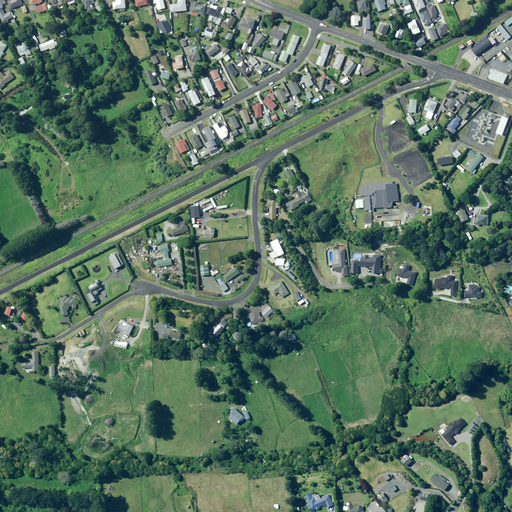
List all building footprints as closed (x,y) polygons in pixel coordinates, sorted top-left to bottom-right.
[(6,3),(5,0),(4,0),(0,0),(0,16),(3,22),(4,22),(5,23),(8,22),(9,22),(8,20),(12,18),(13,20),(14,19),(15,19),(14,17),(13,17),(10,11),(10,12),(5,14),(4,11),(2,8),(4,7),(3,5),(6,3)] [(21,5),(23,4),(21,0),(8,0),(9,1),(8,1),(11,9),(21,5)] [(81,0),(83,4),(84,4),(86,9),(87,8),(88,11),(91,10),(90,7),(91,7),(90,5),(94,4),(94,3),(95,3),(94,1),(93,0),(81,0)] [(125,0),(116,0),(117,1),(114,2),(114,8),(114,9),(120,8),(121,11),(125,10),(125,8),(127,8),(126,6),(125,0)] [(164,2),(163,0),(153,0),(154,3),(155,3),(157,3),(157,5),(158,9),(158,10),(159,9),(161,9),(164,8),(166,8),(164,2)] [(178,11),(188,10),(186,0),(181,0),(182,1),(178,2),(178,4),(174,4),(172,4),(171,4),(172,12),(178,11)] [(369,8),(368,3),(366,0),(364,0),(358,1),(359,4),(360,10),(361,12),(368,10),(368,9),(369,8)] [(379,9),(380,12),(388,9),(383,0),(375,0),(376,3),(379,9)] [(431,0),(434,6),(433,6),(435,10),(440,8),(436,0),(431,0)] [(97,8),(98,12),(101,11),(101,10),(103,9),(102,5),(99,5),(98,1),(97,1),(95,2),(97,8)] [(200,2),(197,2),(194,1),(194,4),(192,12),(193,12),(192,14),(192,15),(197,16),(198,16),(198,14),(198,13),(205,14),(207,5),(206,5),(200,4),(200,2)] [(39,13),(49,9),(47,3),(46,3),(37,6),(34,10),(39,13)] [(76,7),(75,7),(78,13),(84,11),(81,4),(80,5),(78,6),(76,7)] [(219,18),(223,7),(219,6),(217,9),(214,8),(209,6),(207,14),(211,15),(219,18)] [(359,21),(361,21),(361,16),(360,16),(360,15),(355,15),(355,14),(353,14),(353,16),(352,16),(353,26),(360,25),(359,21)] [(236,18),(233,16),(232,16),(231,19),(229,18),(228,17),(227,17),(222,25),(231,30),(238,19),(236,18)] [(257,20),(253,19),(247,17),(247,19),(243,17),(240,25),(239,29),(250,33),(251,34),(253,29),(253,30),(256,22),(257,20)] [(365,29),(365,30),(372,29),(371,18),(368,18),(367,18),(364,18),(365,29)] [(418,24),(416,19),(408,22),(411,29),(411,28),(414,35),(421,32),(418,25),(418,24)] [(387,35),(390,27),(390,25),(381,21),(377,32),(383,35),(384,34),(386,35),(384,39),(385,39),(390,40),(391,36),(387,35)] [(405,29),(401,28),(399,27),(398,30),(399,31),(396,36),(403,39),(406,30),(405,29)] [(285,33),(277,30),(273,28),(270,35),(282,40),(285,33)] [(439,39),(435,28),(429,31),(433,41),(439,39)] [(234,35),(229,32),(226,40),(231,42),(234,35)] [(259,48),(267,38),(260,33),(258,34),(256,37),(257,38),(253,43),(259,48)] [(36,38),(34,35),(34,34),(34,35),(33,36),(30,37),(36,50),(39,49),(38,46),(39,46),(42,51),(43,51),(44,50),(45,51),(46,50),(48,49),(49,49),(50,48),(51,50),(56,48),(56,46),(58,45),(58,44),(59,43),(59,42),(57,42),(57,41),(55,42),(54,39),(48,41),(43,44),(42,44),(39,45),(36,38)] [(291,41),(298,44),(301,37),(294,34),(291,41)] [(472,48),(478,56),(494,44),(487,35),(477,42),(478,43),(472,48)] [(428,44),(425,38),(416,42),(419,48),(424,46),(423,45),(428,44)] [(296,48),(298,44),(291,41),(291,42),(288,49),(287,51),(294,54),(296,48)] [(30,48),(29,47),(28,43),(27,44),(26,42),(23,43),(22,44),(17,45),(20,53),(21,55),(26,54),(27,55),(27,56),(32,54),(30,49),(29,50),(28,48),(30,48)] [(250,47),(249,46),(249,47),(248,46),(249,43),(245,42),(242,51),(247,52),(248,51),(248,52),(253,53),(255,48),(252,48),(250,47)] [(322,54),(328,56),(329,54),(332,46),(325,43),(324,46),(322,51),(323,51),(322,54)] [(220,50),(221,49),(217,44),(206,51),(210,57),(217,52),(220,50)] [(197,61),(198,61),(202,60),(199,50),(193,52),(193,51),(192,52),(190,52),(190,53),(188,54),(190,59),(192,59),(193,61),(196,60),(197,61)] [(278,55),(270,52),(266,50),(263,56),(276,61),(278,55)] [(294,54),(287,51),(284,50),(280,60),(287,62),(288,59),(289,56),(290,54),(294,55),(294,54)] [(324,67),(328,56),(322,54),(321,56),(319,61),(318,64),(324,67)] [(335,66),(341,68),(342,68),(346,56),(339,54),(335,66)] [(151,58),(154,65),(159,62),(155,55),(151,58)] [(184,62),(183,59),(183,55),(176,56),(177,58),(177,63),(174,64),(175,69),(182,68),(185,68),(184,63),(184,62)] [(259,62),(255,58),(254,58),(253,57),(249,61),(254,66),(258,70),(260,68),(264,72),(266,70),(267,71),(271,67),(268,64),(267,65),(266,64),(265,63),(265,64),(262,66),(258,63),(259,62)] [(350,77),(358,65),(350,59),(347,64),(349,66),(345,73),(350,77)] [(248,67),(246,65),(244,61),(241,63),(238,65),(246,77),(252,72),(252,71),(249,67),(248,68),(248,67)] [(239,73),(234,67),(232,63),(231,63),(226,66),(228,70),(234,77),(239,73)] [(365,77),(378,70),(374,64),(367,67),(366,66),(362,68),(363,69),(361,70),(365,77)] [(154,77),(157,76),(154,69),(149,72),(148,71),(145,72),(152,85),(157,82),(154,77)] [(215,82),(221,79),(220,77),(221,77),(217,69),(210,72),(215,82)] [(491,72),(489,78),(505,84),(509,75),(492,69),(491,71),(491,72)] [(162,77),(170,79),(172,74),(164,71),(162,77)] [(0,89),(0,90),(6,86),(5,85),(12,80),(14,79),(13,79),(15,78),(11,72),(7,75),(6,75),(5,76),(4,76),(2,72),(0,73),(0,89)] [(306,82),(307,84),(309,88),(315,84),(312,79),(313,78),(311,73),(308,75),(302,78),(301,78),(300,79),(302,84),(306,82)] [(329,79),(328,79),(323,77),(322,82),(323,82),(321,90),(326,92),(326,89),(327,89),(333,91),(334,86),(328,84),(329,79)] [(348,77),(342,81),(345,85),(351,81),(348,77)] [(212,97),(216,95),(217,94),(209,79),(203,81),(203,82),(208,93),(209,92),(211,97),(212,97)] [(221,79),(215,82),(220,91),(227,88),(223,80),(222,80),(221,79)] [(295,96),(296,96),(303,92),(298,84),(299,84),(299,83),(299,82),(298,82),(297,83),(296,80),(289,84),(294,93),(295,96)] [(189,89),(188,87),(185,82),(181,85),(184,92),(184,91),(185,92),(187,91),(186,90),(187,90),(187,91),(189,90),(189,89)] [(182,89),(180,86),(179,86),(178,84),(173,87),(176,93),(177,92),(181,90),(181,89),(182,89)] [(287,89),(286,90),(284,91),(283,88),(276,92),(278,97),(280,96),(283,103),(288,100),(289,100),(288,98),(288,97),(290,96),(291,95),(288,90),(288,89),(287,89)] [(195,106),(201,102),(195,90),(194,91),(193,89),(190,91),(189,91),(190,93),(189,94),(195,106)] [(306,93),(311,102),(313,102),(311,98),(314,97),(311,91),(308,92),(306,93)] [(465,102),(470,96),(466,92),(461,98),(465,102)] [(268,106),(273,111),(278,105),(274,101),(276,100),(273,94),(269,96),(264,102),(267,105),(267,106),(268,107),(268,106)] [(458,101),(456,99),(453,97),(450,101),(449,100),(449,101),(446,104),(453,111),(456,107),(455,107),(456,107),(457,106),(457,105),(457,106),(460,102),(461,102),(458,100),(458,101)] [(418,106),(418,99),(411,98),(411,105),(410,104),(410,105),(408,105),(408,109),(410,110),(409,112),(416,112),(417,112),(418,106)] [(434,113),(439,102),(430,98),(427,105),(426,106),(425,109),(429,110),(428,112),(425,111),(423,114),(425,115),(427,116),(426,117),(426,116),(425,119),(430,122),(431,119),(432,119),(434,115),(434,113)] [(187,110),(185,105),(181,99),(175,102),(180,112),(181,113),(187,110)] [(264,117),(261,103),(257,104),(257,106),(254,106),(254,111),(255,110),(257,118),(264,117)] [(495,113),(498,107),(490,103),(487,110),(495,113)] [(161,107),(166,117),(173,114),(168,104),(161,107)] [(466,119),(470,113),(469,112),(472,109),(471,108),(472,107),(468,104),(468,105),(467,104),(461,111),(465,115),(464,117),(466,119)] [(298,109),(297,109),(296,109),(294,105),(289,107),(288,108),(287,108),(288,110),(290,113),(292,112),(293,114),(299,111),(298,109)] [(245,124),(248,123),(252,122),(248,109),(247,109),(240,111),(241,113),(241,114),(243,119),(244,118),(244,120),(245,124)] [(156,127),(157,126),(158,127),(160,126),(159,126),(160,125),(156,118),(155,119),(155,118),(156,118),(152,112),(148,114),(147,113),(143,115),(142,115),(144,119),(146,118),(148,122),(149,122),(150,121),(154,128),(154,129),(156,128),(156,127)] [(511,118),(511,114),(505,112),(503,117),(502,120),(499,128),(497,134),(504,137),(506,131),(507,131),(511,118)] [(458,121),(460,118),(461,118),(457,114),(447,125),(450,127),(449,128),(450,129),(454,132),(456,129),(455,128),(459,122),(458,121)] [(229,118),(235,130),(241,126),(235,115),(230,118),(229,118)] [(218,133),(227,128),(226,125),(221,128),(218,124),(218,123),(214,126),(218,133)] [(251,127),(251,128),(253,133),(260,129),(257,124),(251,127)] [(426,132),(431,129),(427,124),(419,129),(422,135),(425,133),(426,135),(428,133),(427,132),(427,133),(426,132)] [(213,131),(212,130),(210,126),(205,128),(204,129),(204,131),(203,131),(205,134),(206,134),(210,141),(206,143),(209,149),(208,149),(212,157),(220,152),(217,146),(218,145),(219,144),(216,139),(217,139),(214,133),(215,133),(214,130),(213,131)] [(227,128),(218,133),(222,140),(223,139),(228,136),(228,131),(229,130),(227,128)] [(199,139),(197,134),(196,134),(195,133),(190,136),(190,137),(191,140),(193,144),(194,146),(193,147),(194,149),(195,148),(196,150),(203,146),(201,142),(199,139)] [(176,144),(181,154),(190,149),(185,139),(184,139),(182,140),(176,144)] [(462,154),(458,150),(453,154),(457,158),(462,154)] [(478,166),(485,156),(479,152),(479,153),(472,162),(467,168),(473,173),(475,170),(478,166)] [(195,154),(192,156),(190,156),(192,161),(191,161),(193,166),(195,165),(199,163),(198,161),(195,154)] [(454,163),(453,157),(438,159),(439,165),(454,163)] [(295,176),(291,169),(285,172),(289,179),(295,176)] [(394,183),(393,182),(393,181),(387,181),(386,182),(367,183),(367,186),(360,186),(361,189),(362,189),(362,196),(364,196),(364,197),(365,210),(372,210),(372,211),(375,211),(375,208),(384,207),(385,207),(385,208),(392,207),(395,201),(397,201),(400,201),(400,197),(399,192),(399,191),(398,192),(398,183),(394,183)] [(282,191),(280,188),(280,187),(276,189),(276,188),(273,190),(275,192),(275,193),(275,194),(276,193),(278,195),(281,200),(284,198),(283,197),(283,196),(281,192),(282,191)] [(312,200),(308,192),(302,195),(302,194),(298,196),(288,201),(287,202),(287,203),(288,206),(291,211),(300,206),(299,204),(307,200),(308,202),(312,200)] [(277,201),(274,201),(274,200),(274,198),(269,198),(268,199),(268,202),(267,203),(267,204),(268,204),(268,207),(270,207),(270,209),(270,213),(270,218),(276,219),(276,213),(277,207),(277,208),(279,208),(280,208),(280,203),(277,203),(277,201)] [(201,217),(200,206),(191,207),(193,218),(201,217)] [(469,219),(469,218),(466,210),(459,213),(463,222),(468,219),(469,219)] [(480,214),(479,213),(478,213),(478,216),(478,219),(476,218),(472,218),(472,223),(476,224),(477,224),(477,225),(480,226),(481,224),(482,224),(487,225),(489,225),(489,224),(490,219),(489,219),(489,217),(490,215),(480,214)] [(188,225),(186,225),(185,221),(184,221),(180,223),(180,224),(179,223),(177,224),(176,226),(177,228),(172,230),(170,230),(173,236),(177,235),(189,230),(188,225)] [(214,237),(216,229),(211,228),(210,230),(206,230),(206,231),(205,236),(210,237),(212,237),(214,237)] [(285,254),(285,253),(279,239),(271,242),(271,243),(275,251),(271,253),(270,253),(273,259),(276,258),(285,254)] [(169,259),(169,252),(169,251),(168,244),(161,245),(162,252),(163,252),(164,259),(164,260),(161,260),(162,259),(157,260),(158,266),(159,266),(159,267),(163,266),(173,264),(172,258),(169,259)] [(346,263),(345,250),(338,250),(340,264),(334,264),(334,272),(342,271),(342,276),(348,276),(347,263),(346,263)] [(122,265),(124,264),(118,253),(116,254),(116,253),(109,257),(111,260),(115,269),(122,265)] [(382,255),(362,255),(362,266),(374,266),(374,274),(382,274),(382,255)] [(405,265),(399,268),(397,276),(408,279),(407,284),(413,286),(417,271),(409,270),(410,266),(405,265)] [(238,274),(240,272),(237,267),(235,268),(229,272),(223,276),(227,281),(227,282),(238,274)] [(450,288),(450,295),(457,296),(457,281),(452,281),(452,275),(447,275),(446,277),(441,277),(440,279),(435,279),(434,283),(432,284),(432,288),(450,288)] [(101,285),(100,283),(98,280),(96,281),(97,282),(95,283),(91,285),(91,286),(90,287),(93,292),(88,295),(92,303),(93,302),(95,306),(99,303),(97,300),(98,299),(95,295),(99,293),(98,292),(101,290),(103,289),(101,285)] [(290,293),(288,290),(282,281),(276,285),(275,285),(270,288),(275,295),(280,292),(283,298),(288,295),(290,293)] [(224,292),(229,289),(225,282),(223,283),(220,286),(224,292)] [(476,286),(469,285),(469,291),(464,291),(464,299),(482,299),(482,292),(478,292),(478,287),(475,287),(476,286)] [(294,294),(298,301),(299,300),(300,302),(303,300),(298,292),(294,294)] [(76,308),(77,307),(76,305),(77,305),(76,298),(72,299),(71,297),(68,298),(67,296),(64,297),(62,297),(60,297),(61,302),(59,303),(63,316),(69,315),(68,314),(67,310),(69,309),(69,307),(72,306),(73,308),(74,309),(76,308)] [(273,312),(274,311),(269,305),(267,307),(265,309),(264,310),(265,311),(263,313),(267,318),(271,314),(273,312)] [(14,309),(12,308),(11,308),(12,307),(10,306),(10,307),(8,306),(5,313),(7,313),(6,314),(10,316),(10,315),(12,316),(13,312),(14,309)] [(26,321),(29,315),(24,312),(21,318),(26,321)] [(253,325),(254,324),(263,321),(261,315),(258,316),(257,315),(251,317),(253,325)] [(128,323),(126,322),(125,322),(124,325),(121,324),(121,323),(118,330),(130,335),(134,326),(128,323)] [(225,329),(224,328),(220,324),(217,328),(215,326),(208,333),(215,339),(225,329)] [(182,335),(183,332),(178,331),(177,332),(172,331),(171,334),(166,332),(166,334),(165,338),(170,339),(170,338),(170,337),(175,338),(179,339),(181,339),(182,335)] [(33,368),(33,371),(40,371),(39,362),(38,351),(32,352),(33,362),(32,362),(28,363),(22,363),(23,369),(33,368)] [(245,417),(242,414),(234,408),(234,409),(234,408),(231,411),(231,412),(230,413),(231,413),(231,414),(230,414),(231,415),(229,418),(237,425),(241,421),(242,422),(245,418),(244,417),(245,417)] [(441,434),(449,445),(454,441),(450,436),(452,434),(452,435),(455,433),(458,431),(458,430),(460,428),(465,423),(461,418),(458,421),(458,420),(456,422),(455,420),(452,423),(451,422),(448,425),(449,425),(446,428),(447,429),(441,434)] [(473,434),(478,426),(472,422),(467,430),(473,434)] [(414,461),(409,455),(403,461),(408,467),(414,461)] [(393,478),(391,473),(375,481),(378,485),(393,478)] [(450,485),(436,474),(431,480),(446,491),(450,485)] [(377,493),(376,494),(383,504),(389,500),(384,493),(382,494),(381,492),(378,494),(377,493)] [(313,497),(312,494),(312,493),(306,496),(308,501),(311,506),(309,507),(311,511),(316,509),(317,510),(321,508),(320,508),(320,507),(326,504),(328,507),(328,508),(334,505),(330,494),(329,495),(317,500),(316,496),(313,497)]
